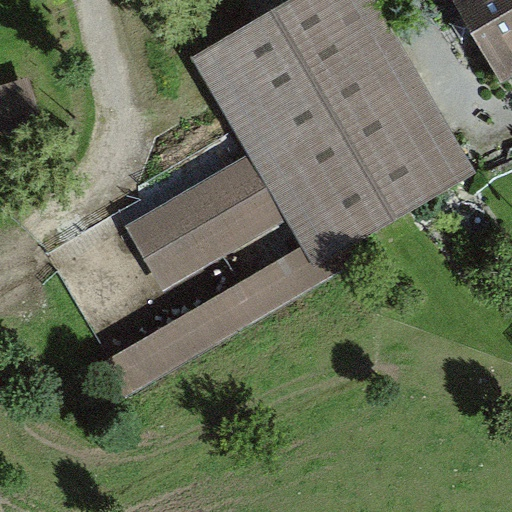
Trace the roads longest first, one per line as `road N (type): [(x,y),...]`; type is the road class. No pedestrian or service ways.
road 1 (track): [(0,278),(42,232),(105,135),(100,0)]
road 2 (track): [(511,107),(486,98),(461,73),(429,31),(419,0)]
